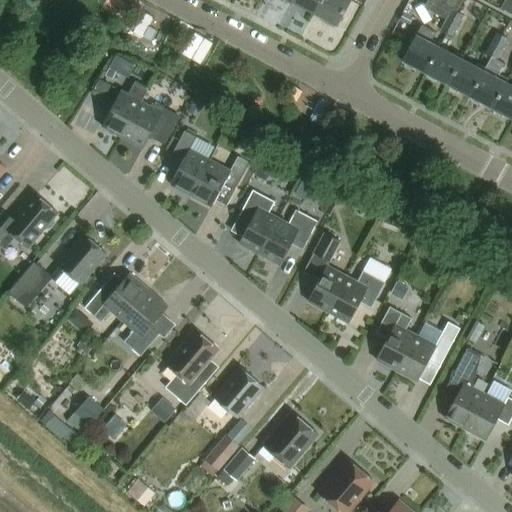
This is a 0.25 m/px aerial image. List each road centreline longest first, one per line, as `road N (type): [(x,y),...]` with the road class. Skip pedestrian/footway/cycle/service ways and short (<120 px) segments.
road 1 (unclassified): [(502,511),(0,85)]
road 2 (unclassified): [(168,0),(342,92)]
road 3 (unclassified): [(342,92),(511,180)]
